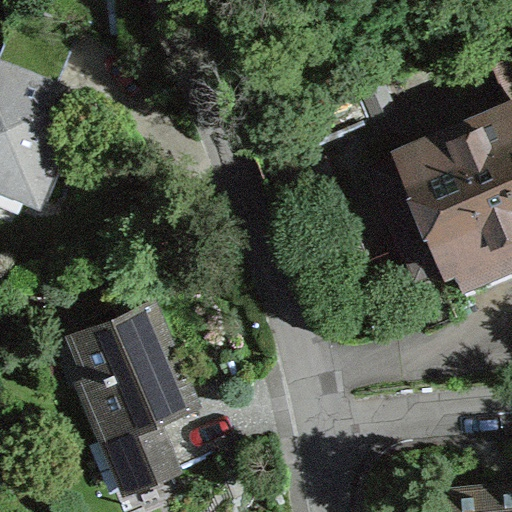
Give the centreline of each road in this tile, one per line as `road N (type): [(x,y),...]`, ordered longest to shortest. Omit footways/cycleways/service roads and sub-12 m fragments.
road 1 (residential): [(168,0),(329,427)]
road 2 (residential): [(329,427),(511,408)]
